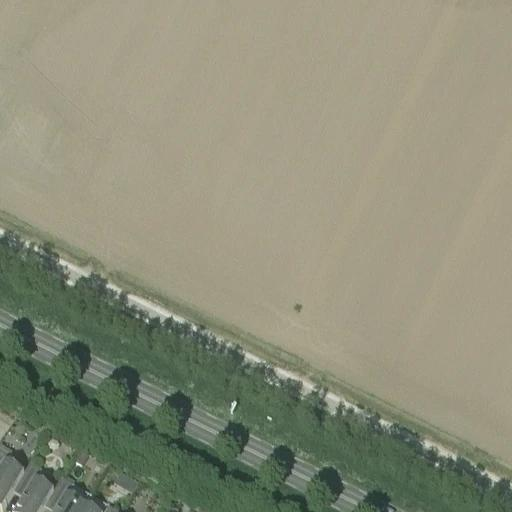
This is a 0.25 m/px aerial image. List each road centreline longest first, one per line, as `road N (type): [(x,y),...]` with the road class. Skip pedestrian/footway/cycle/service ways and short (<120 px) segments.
road 1 (unclassified): [(511,498),(0,243)]
road 2 (primary): [(370,511),(0,326)]
